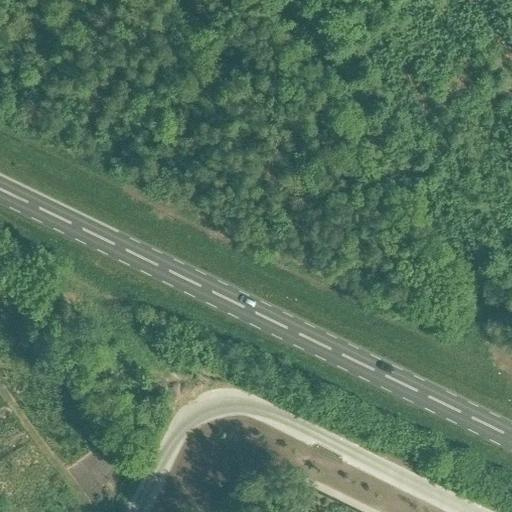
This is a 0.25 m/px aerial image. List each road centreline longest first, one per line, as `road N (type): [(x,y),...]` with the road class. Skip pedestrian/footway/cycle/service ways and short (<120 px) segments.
road 1 (primary): [(511,436),(0,188)]
road 2 (unclassified): [(469,511),(250,404),(227,401),(178,425),(135,511)]
